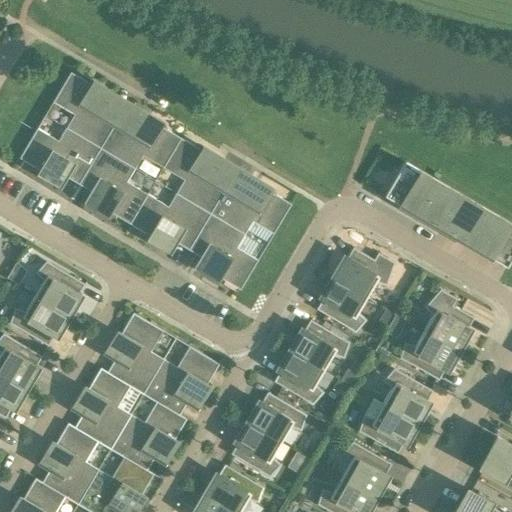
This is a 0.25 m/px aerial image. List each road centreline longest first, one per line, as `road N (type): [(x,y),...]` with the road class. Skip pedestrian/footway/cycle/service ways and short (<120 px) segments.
road 1 (residential): [(0,494),(130,280)]
road 2 (residential): [(511,297),(354,206),(333,208)]
road 3 (residential): [(417,511),(511,345)]
road 4 (residential): [(155,511),(249,351)]
road 5 (residential): [(249,351),(333,208)]
road 6 (residential): [(130,280),(0,202)]
road 7 (residential): [(249,351),(130,280)]
